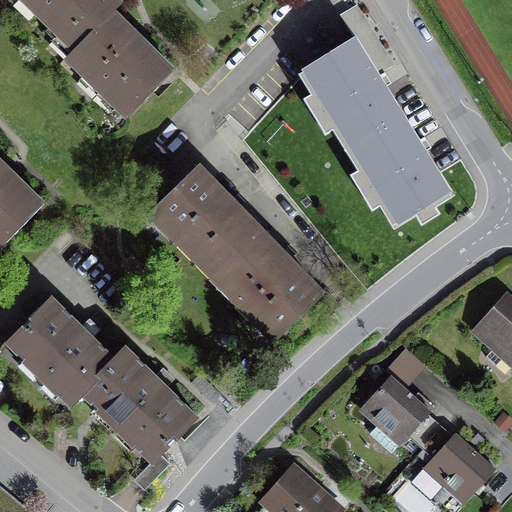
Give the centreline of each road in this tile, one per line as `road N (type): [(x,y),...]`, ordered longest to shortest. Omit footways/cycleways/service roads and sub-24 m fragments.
road 1 (residential): [(511,216),(382,311),(278,408),(185,511)]
road 2 (residential): [(326,275),(192,126),(316,0)]
road 3 (residential): [(394,0),(511,192)]
road 4 (residential): [(102,511),(0,428)]
